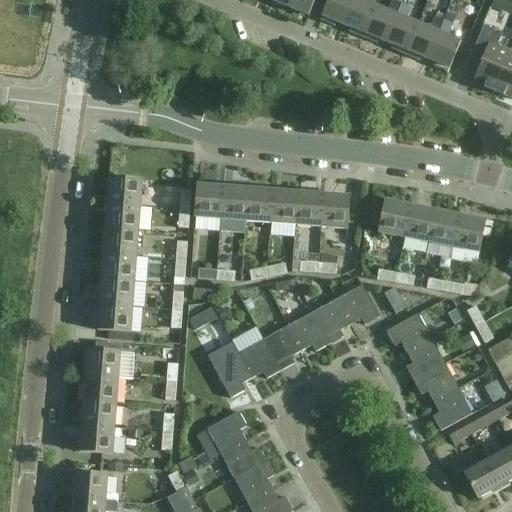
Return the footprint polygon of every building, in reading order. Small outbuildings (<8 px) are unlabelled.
[(290,0),(267,0),(287,9),(290,0)] [(290,0),(287,9),(308,17),(314,0),(290,0)] [(327,0),(319,22),(334,28),(336,24),(343,26),(353,0),(327,0)] [(348,33),(362,39),(375,8),(362,2),(363,0),(353,0),(343,26),(349,29),(348,33)] [(493,0),(490,7),(501,11),(505,0),(493,0)] [(378,41),(385,44),(400,5),(392,2),(387,13),(375,8),(362,39),(376,45),(378,41)] [(390,50),(404,56),(417,25),(405,20),(409,9),(400,5),(385,44),(392,46),(390,50)] [(420,58),(427,61),(442,22),(434,19),(430,30),(417,25),(404,56),(419,62),(420,58)] [(451,26),(442,22),(427,61),(434,63),(432,68),(447,74),(460,42),(447,37),(451,26)] [(475,85),(493,92),(509,53),(500,49),(497,45),(501,35),(483,27),(473,51),(483,55),(472,84),(475,85)] [(511,53),(509,53),(493,92),(511,100),(511,53)] [(109,180),(107,206),(139,208),(141,183),(109,180)] [(194,219),(220,221),(223,189),(197,187),(194,219)] [(220,221),(245,223),(248,190),(223,189),(220,221)] [(245,223),(270,225),(273,192),(248,190),(245,223)] [(270,225),(295,227),(298,194),(273,192),(270,225)] [(180,193),(179,211),(189,212),(191,194),(180,193)] [(295,227),(320,229),(323,196),(298,194),(295,227)] [(349,198),(323,196),(320,229),(346,231),(347,224),(348,209),(349,198)] [(378,234),(404,239),(410,208),(384,202),(378,234)] [(107,206),(105,231),(137,233),(139,208),(107,206)] [(404,239),(428,244),(434,213),(410,208),(404,239)] [(348,209),(347,224),(358,225),(359,209),(348,209)] [(179,211),(178,229),(188,230),(189,212),(179,211)] [(428,244),(452,249),(459,218),(434,213),(428,244)] [(484,223),(459,218),(452,249),(450,261),(476,266),(478,254),(484,223)] [(105,231),(103,256),(135,258),(137,233),(105,231)] [(176,243),(175,261),(185,262),(187,244),(176,243)] [(103,256),(101,280),(133,283),(135,258),(103,256)] [(175,261),(174,280),(184,281),(185,262),(175,261)] [(300,263),(299,273),(317,275),(318,265),(300,263)] [(285,265),(267,269),(269,279),(287,275),(285,265)] [(318,265),(317,275),(336,276),(336,266),(318,265)] [(267,269),(249,272),(251,282),(269,279),(267,269)] [(198,271),(197,281),(215,282),(216,272),(198,271)] [(216,272),(215,282),(234,283),(235,274),(216,272)] [(378,272),(376,282),(394,285),(396,275),(378,272)] [(396,275),(394,285),(412,289),(414,278),(396,275)] [(299,287),(325,289),(326,280),(300,278),(299,287)] [(101,280),(99,305),(131,308),(133,283),(101,280)] [(427,281),(426,291),(444,294),(446,284),(427,281)] [(293,282),(274,284),(276,293),(294,291),(293,282)] [(147,284),(146,292),(160,293),(160,285),(147,284)] [(446,284),(444,294),(462,297),(464,287),(446,284)] [(362,287),(336,301),(350,326),(361,320),(364,327),(379,319),(362,287)] [(205,302),(206,291),(193,289),(192,300),(205,302)] [(395,315),(405,309),(396,291),(393,290),(384,295),(395,315)] [(173,294),(171,312),(182,312),(183,295),(173,294)] [(249,299),(243,303),(247,311),(253,308),(249,299)] [(336,301),(312,314),(329,346),(343,338),(339,332),(350,326),(336,301)] [(129,334),(131,308),(99,305),(97,331),(129,334)] [(223,307),(216,311),(222,322),(229,317),(223,307)] [(475,310),(466,314),(475,330),(484,325),(475,310)] [(461,322),(455,311),(448,316),(453,326),(461,322)] [(171,312),(170,330),(180,331),(182,312),(171,312)] [(200,314),(190,320),(195,331),(206,325),(200,314)] [(312,314),(287,328),(301,353),(312,347),(315,353),(329,346),(312,314)] [(290,315),(283,319),(286,325),(293,321),(290,315)] [(406,355),(431,341),(417,316),(385,333),(393,347),(400,344),(406,355)] [(484,325),(475,330),(483,346),(492,341),(484,325)] [(287,328),(263,341),(280,372),(294,365),(290,359),(301,353),(287,328)] [(469,335),(459,340),(465,351),(475,346),(469,335)] [(511,344),(509,339),(487,351),(495,366),(511,356),(511,344)] [(263,341),(238,354),(252,379),(262,374),(266,380),(280,372),(263,341)] [(405,369),(412,383),(444,366),(431,341),(406,355),(411,365),(405,369)] [(95,344),(94,352),(121,354),(122,346),(95,344)] [(87,351),(85,377),(117,380),(133,381),(134,355),(121,354),(94,352),(87,351)] [(244,392),(241,385),(252,379),(238,354),(213,368),(230,399),(244,392)] [(511,356),(495,366),(502,381),(511,375),(511,356)] [(167,365),(166,384),(176,385),(178,366),(167,365)] [(420,396),(426,393),(432,403),(457,390),(444,366),(412,383),(420,396)] [(511,375),(502,381),(510,394),(511,392),(511,375)] [(85,377),(82,402),(115,405),(117,380),(85,377)] [(166,384),(165,402),(175,403),(176,385),(166,384)] [(471,415),(457,390),(432,403),(438,414),(432,418),(439,432),(471,415)] [(82,402),(80,427),(113,430),(115,405),(82,402)] [(488,416),(493,425),(511,414),(511,408),(509,404),(488,416)] [(206,430),(220,456),(245,442),(239,431),(245,427),(238,413),(206,430)] [(163,416),(162,434),(172,435),(174,417),(163,416)] [(466,428),(471,437),(493,425),(488,416),(466,428)] [(111,456),(113,430),(80,427),(78,453),(111,456)] [(448,438),(453,447),(471,437),(466,428),(448,438)] [(128,431),(128,438),(141,439),(142,431),(128,431)] [(162,434),(161,452),(171,453),(172,435),(162,434)] [(220,456),(233,480),(265,463),(257,449),(251,452),(245,442),(220,456)] [(511,459),(507,450),(485,462),(499,487),(511,480),(511,459)] [(190,457),(177,464),(182,474),(196,467),(190,457)] [(477,500),(499,487),(485,462),(463,474),(477,500)] [(233,480),(246,504),(271,491),(266,480),(272,476),(265,463),(233,480)] [(192,470),(180,476),(186,487),(197,480),(192,470)] [(73,474),(71,500),(117,504),(117,495),(105,495),(106,477),(73,474)] [(176,474),(167,478),(176,494),(185,489),(176,474)] [(185,489),(176,494),(185,510),(194,505),(185,489)] [(291,511),(284,498),(277,501),(271,491),(246,504),(250,511),(291,511)] [(247,511),(241,497),(232,501),(236,511),(247,511)] [(71,500),(70,511),(103,511),(108,511),(116,511),(117,504),(71,500)]
